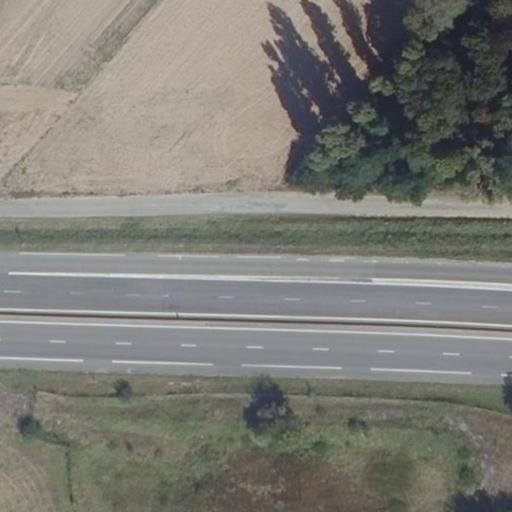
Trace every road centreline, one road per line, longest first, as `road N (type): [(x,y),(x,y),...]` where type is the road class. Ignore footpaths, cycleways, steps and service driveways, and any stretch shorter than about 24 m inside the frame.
road 1 (trunk): [(511,308),(70,293),(0,283)]
road 2 (trunk): [(0,339),(511,357)]
road 3 (trunk): [(511,276),(418,271),(0,282)]
